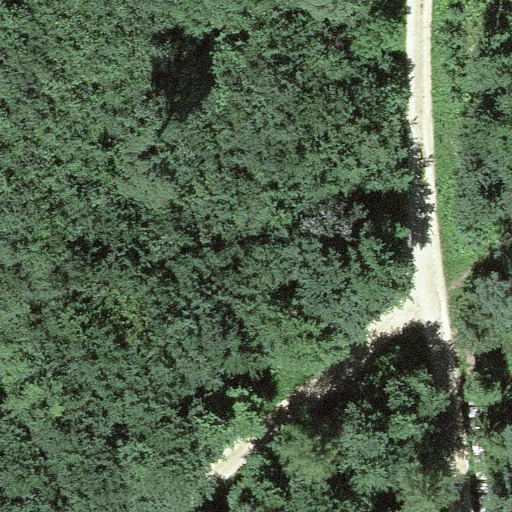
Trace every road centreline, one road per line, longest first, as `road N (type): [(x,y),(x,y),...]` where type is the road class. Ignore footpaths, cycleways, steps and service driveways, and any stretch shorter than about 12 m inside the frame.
road 1 (track): [(428,0),(419,289)]
road 2 (track): [(419,289),(449,511)]
